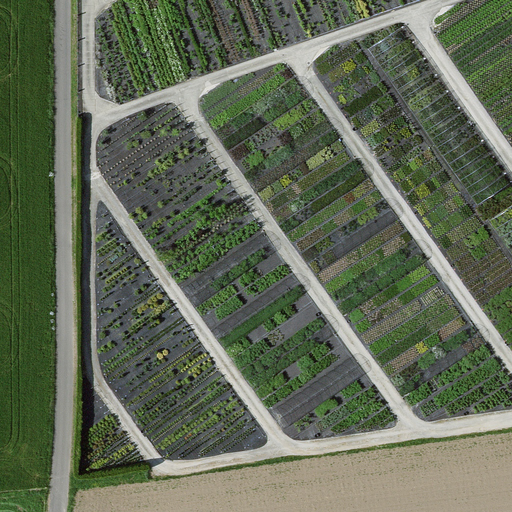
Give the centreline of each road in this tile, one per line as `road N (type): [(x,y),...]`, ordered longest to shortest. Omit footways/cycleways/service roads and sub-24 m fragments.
road 1 (track): [(452,0),(87,124),(90,362),(154,459),(173,469),(511,422)]
road 2 (unclassified): [(65,0),(57,511)]
road 3 (track): [(176,94),(417,436)]
road 4 (track): [(511,368),(289,55)]
road 5 (track): [(285,456),(87,176)]
road 6 (track): [(404,16),(511,167)]
road 7 (track): [(87,124),(87,0)]
